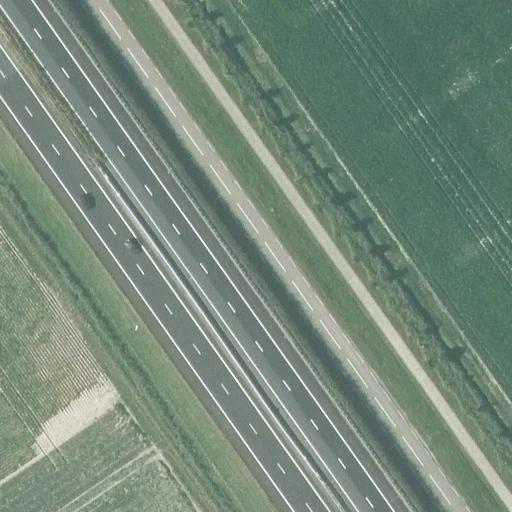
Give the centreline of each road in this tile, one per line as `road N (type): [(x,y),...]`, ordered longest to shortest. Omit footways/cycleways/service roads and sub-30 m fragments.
road 1 (tertiary): [(454,511),(91,0)]
road 2 (motorway): [(374,511),(12,0)]
road 3 (motorway): [(0,71),(310,511)]
